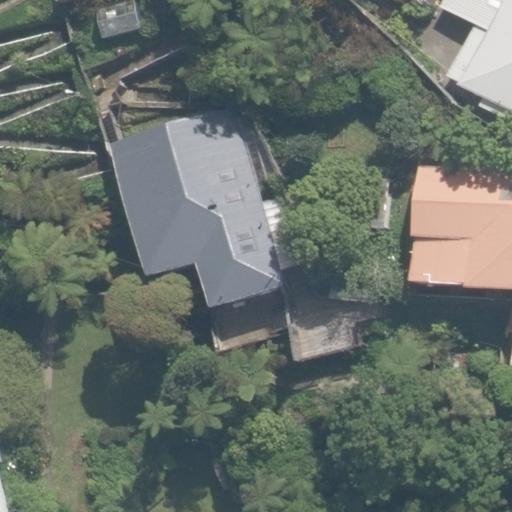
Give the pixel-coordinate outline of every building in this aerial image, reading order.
[(474,89),(511,107),(511,0),(457,0),(489,15),(458,77),(476,86),(474,89)] [(209,267),(225,313),(299,288),(239,109),(120,148),(164,282),(209,267)] [(484,293),(511,293),(511,155),(460,153),(459,171),(429,170),(424,286),(485,288),(484,293)] [(367,230),(394,231),(396,181),(369,179),(367,230)] [(0,511),(14,511),(0,453),(0,511)]
